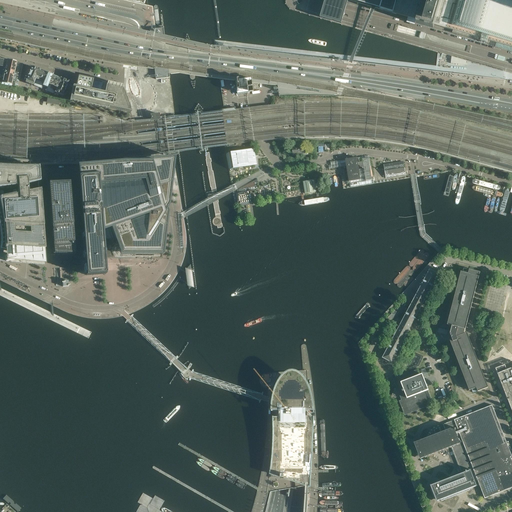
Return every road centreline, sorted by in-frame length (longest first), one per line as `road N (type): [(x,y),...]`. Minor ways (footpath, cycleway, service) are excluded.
road 1 (primary): [(511,102),(155,52),(0,17)]
road 2 (primary): [(0,26),(126,53),(511,110)]
road 3 (trunk): [(295,508),(301,422),(243,0)]
road 4 (trunk): [(230,0),(284,400),(279,508)]
road 5 (unclassified): [(158,165),(175,247),(162,277),(139,298),(81,306),(0,268)]
road 6 (unclassified): [(158,165),(0,170)]
road 7 (unclassified): [(50,0),(137,22),(130,75)]
road 8 (unclassified): [(0,51),(126,81)]
